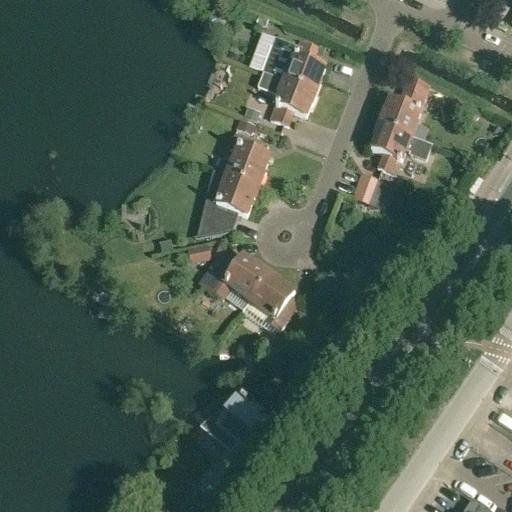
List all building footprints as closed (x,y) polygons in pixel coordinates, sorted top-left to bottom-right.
[(237,21),(247,25),(250,16),(240,12),(236,21),(237,21)] [(268,78),(285,84),(318,97),(323,84),(322,84),(326,71),(313,66),(319,52),(302,46),(301,45),(300,49),(276,40),(275,42),(262,36),(249,71),(264,76),(268,78)] [(285,84),(268,78),(264,76),(259,92),(280,100),(277,110),(272,123),(289,130),(294,116),(307,121),(312,109),(313,109),(318,97),(285,84)] [(418,86),(413,84),(403,109),(390,103),(386,115),(385,115),(380,128),(412,141),(412,140),(417,128),(416,127),(421,115),(420,115),(425,101),(414,97),(418,86)] [(477,112),(460,104),(455,114),(472,123),(477,112)] [(256,127),(261,116),(248,111),(244,122),(256,127)] [(256,132),(257,128),(256,128),(245,124),(243,123),(240,121),(238,125),(236,132),(251,138),(252,135),(255,136),(255,135),(256,132)] [(426,164),(431,149),(432,149),(433,148),(412,140),(412,141),(380,128),(375,141),(376,141),(371,153),(384,158),(378,172),(396,179),(397,178),(396,178),(401,165),(402,165),(406,153),(407,153),(411,155),(410,158),(426,164)] [(264,148),(253,144),(237,137),(231,152),(238,155),(234,166),(233,165),(228,178),(261,191),(266,178),(264,178),(271,161),(261,157),(264,148)] [(230,235),(237,216),(248,220),(254,203),(256,203),(261,191),(228,178),(212,172),(200,221),(214,226),(208,240),(230,235)] [(363,179),(354,202),(370,208),(378,185),(363,179)] [(474,201),(482,188),(476,185),(468,198),(474,201)] [(171,244),(160,246),(162,255),(173,253),(171,244)] [(208,250),(188,255),(191,267),(210,262),(208,250)] [(249,307),(270,278),(258,270),(243,260),(231,278),(215,267),(200,288),(223,304),(227,299),(246,312),(249,307)] [(270,278),(249,307),(246,312),(246,313),(244,317),(275,339),(278,334),(280,336),(290,322),(297,311),(289,306),(295,297),(281,287),(281,286),(270,278)] [(279,396),(289,403),(310,376),(300,369),(279,396)] [(203,433),(230,454),(201,492),(199,491),(198,492),(215,505),(216,504),(251,457),(252,456),(250,454),(260,441),(264,445),(265,446),(280,426),(278,424),(275,429),(246,407),(247,405),(242,401),(240,403),(238,401),(241,397),(240,396),(225,415),(225,416),(218,426),(215,424),(203,433)]
